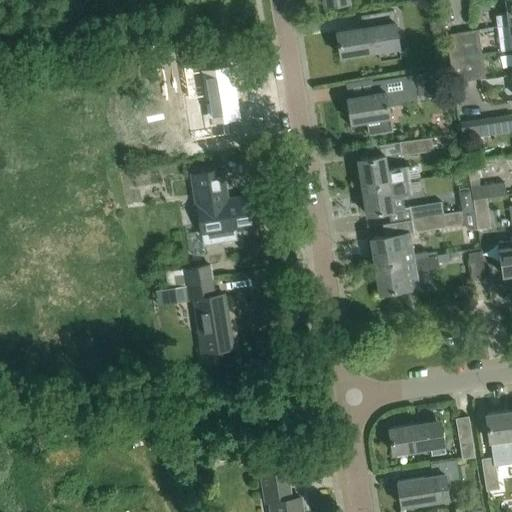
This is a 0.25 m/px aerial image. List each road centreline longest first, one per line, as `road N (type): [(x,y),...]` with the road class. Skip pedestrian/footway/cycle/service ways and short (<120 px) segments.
road 1 (unclassified): [(346,398),(280,0)]
road 2 (residential): [(346,398),(511,374)]
